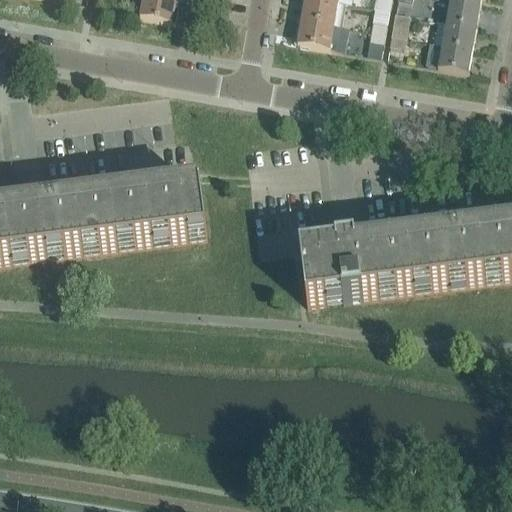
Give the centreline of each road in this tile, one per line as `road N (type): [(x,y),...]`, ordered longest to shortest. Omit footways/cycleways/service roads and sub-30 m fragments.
road 1 (residential): [(500,136),(245,91)]
road 2 (residential): [(245,91),(0,47)]
